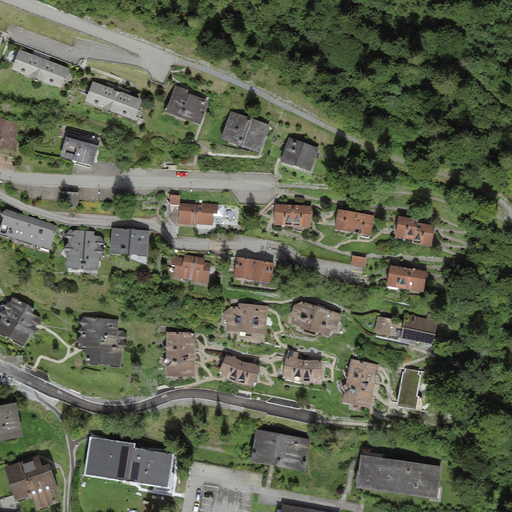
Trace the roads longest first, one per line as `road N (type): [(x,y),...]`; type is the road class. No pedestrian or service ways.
road 1 (residential): [(0,195),(60,218),(151,226),(179,244),(236,247),(358,279)]
road 2 (residential): [(0,365),(99,409),(195,394),(316,416)]
road 3 (residential): [(275,185),(0,174)]
road 4 (primary): [(311,0),(511,129)]
road 5 (residential): [(192,511),(206,476),(362,509)]
road 6 (residential): [(11,0),(177,61)]
